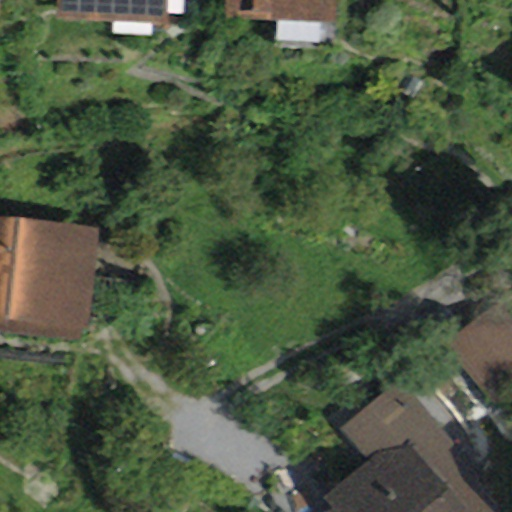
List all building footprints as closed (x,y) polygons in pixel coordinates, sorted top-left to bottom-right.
[(169,0),(59,0),(59,21),(110,23),(109,31),(168,33),(169,0)] [(228,0),(228,22),(336,25),(337,0),(228,0)] [(100,232),(0,222),(0,335),(81,343),(82,332),(91,332),(100,232)] [(511,323),(497,305),(445,348),(495,408),(511,393),(511,323)] [(369,464),(325,501),(333,511),(470,511),(458,496),(480,477),(402,381),(341,430),(369,464)] [(65,487),(39,468),(26,486),(51,505),(65,487)]
